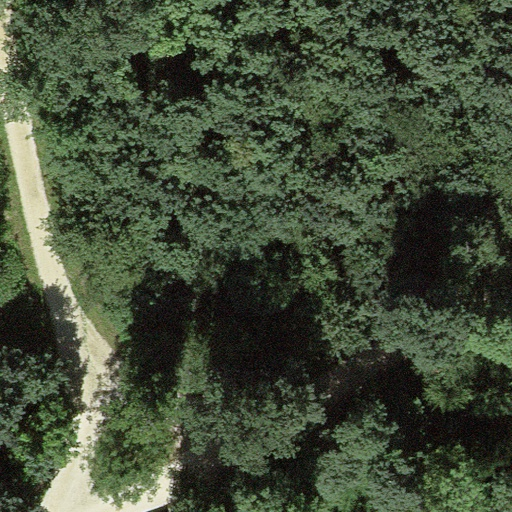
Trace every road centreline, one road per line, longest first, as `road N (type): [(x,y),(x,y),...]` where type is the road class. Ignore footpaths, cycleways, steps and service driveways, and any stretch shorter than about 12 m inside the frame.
road 1 (track): [(0,28),(31,178),(124,511)]
road 2 (track): [(511,277),(131,511)]
